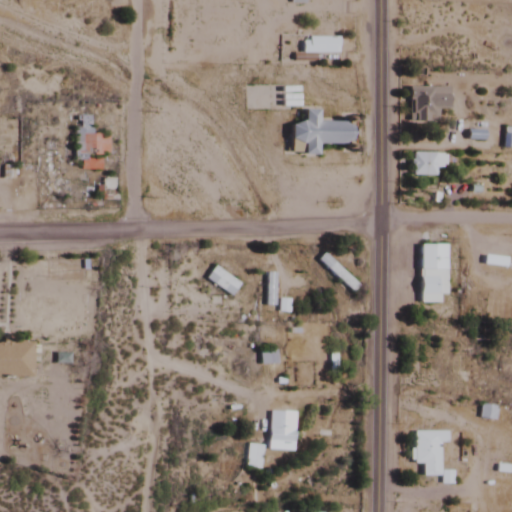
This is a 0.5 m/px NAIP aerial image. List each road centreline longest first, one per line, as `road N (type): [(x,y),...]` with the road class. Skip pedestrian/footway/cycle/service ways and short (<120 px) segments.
road 1 (residential): [(0,234),(511,223)]
road 2 (secondary): [(376,511),(379,0)]
road 3 (residential): [(131,232),(133,0)]
